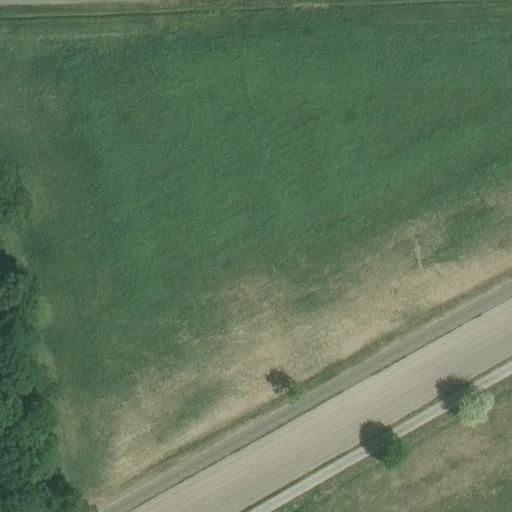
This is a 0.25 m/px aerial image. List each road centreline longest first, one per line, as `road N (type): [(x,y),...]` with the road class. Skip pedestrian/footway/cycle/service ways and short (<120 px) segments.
road 1 (unclassified): [(121,511),(511,292)]
road 2 (unclassified): [(252,511),(511,367)]
